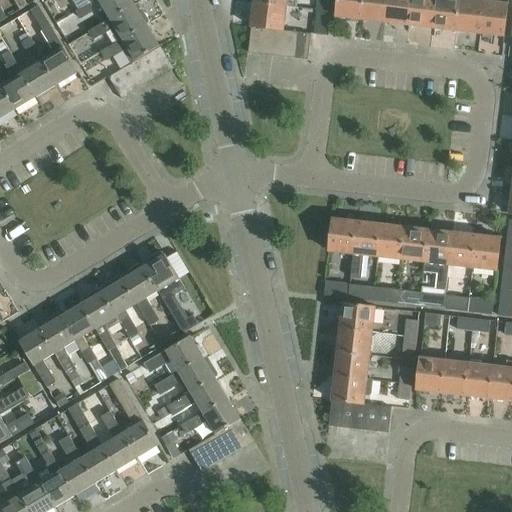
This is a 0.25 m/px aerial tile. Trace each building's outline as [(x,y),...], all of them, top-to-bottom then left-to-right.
[(13,0),(20,10),(29,5),(25,0),(13,0)] [(131,0),(98,0),(110,19),(134,5),(131,0)] [(318,0),(317,10),(332,11),(332,0),(318,0)] [(338,0),(337,16),(361,19),(362,0),(338,0)] [(362,0),(361,19),(384,22),(386,0),(362,0)] [(386,0),(384,22),(408,25),(411,0),(386,0)] [(411,0),(408,25),(431,28),(434,0),(411,0)] [(434,0),(431,28),(456,31),(459,0),(434,0)] [(459,0),(456,31),(480,34),(484,2),(470,0),(459,0)] [(254,2),(251,28),(261,29),(273,30),(283,31),(286,6),(254,2)] [(484,2),(480,34),(504,37),(508,5),(484,2)] [(89,3),(75,12),(80,20),(94,13),(89,3)] [(110,19),(89,32),(94,41),(112,31),(119,43),(147,26),(146,25),(149,24),(149,21),(144,13),(142,13),(140,14),(135,6),(134,5),(110,19)] [(39,6),(31,11),(44,31),(42,31),(53,49),(40,56),(43,61),(58,86),(78,74),(63,49),(50,27),(51,26),(39,6)] [(317,10),(314,34),(329,36),(331,16),(332,11),(317,10)] [(119,43),(101,53),(106,61),(124,50),(133,64),(141,60),(151,54),(160,48),(160,47),(147,26),(119,43)] [(251,28),(248,53),(249,53),(258,54),(261,29),(251,28)] [(261,29),(258,54),(270,56),(273,30),(261,29)] [(273,30),(270,56),(282,57),(286,31),(283,31),(273,30)] [(286,31),(282,57),(295,59),(298,33),(286,31)] [(298,33),(295,59),(309,60),(312,34),(298,33)] [(22,43),(29,56),(39,51),(31,38),(30,38),(22,43)] [(4,43),(0,44),(0,49),(3,55),(9,51),(4,43)] [(160,48),(151,54),(164,76),(173,70),(160,48)] [(10,51),(2,56),(8,64),(15,60),(10,51)] [(151,54),(141,60),(154,82),(164,76),(151,54)] [(13,79),(0,87),(15,111),(38,98),(23,73),(15,60),(8,64),(5,66),(13,79)] [(133,64),(130,66),(143,88),(154,82),(141,60),(133,64)] [(43,61),(23,73),(38,98),(58,86),(43,61)] [(130,66),(120,72),(133,94),(143,88),(130,66)] [(120,72),(109,79),(122,101),(133,94),(120,72)] [(0,86),(0,120),(15,111),(0,87),(0,86)] [(334,219),(330,252),(353,255),(356,222),(334,219)] [(354,255),(351,278),(362,279),(365,256),(377,257),(380,224),(356,222),(353,255),(354,255)] [(380,224),(377,257),(400,260),(404,227),(380,224)] [(404,227),(400,260),(425,263),(429,230),(404,227)] [(425,263),(424,273),(438,274),(437,289),(446,290),(449,266),(453,233),(429,230),(425,263)] [(453,233),(449,266),(472,269),(476,236),(453,233)] [(476,236),(472,269),(482,270),(497,271),(501,239),(476,236)] [(152,263),(143,268),(158,293),(173,316),(178,326),(188,320),(175,299),(176,296),(185,290),(182,286),(179,281),(164,255),(163,256),(162,254),(159,253),(151,258),(150,261),(152,263)] [(131,275),(123,280),(138,305),(151,326),(161,321),(148,299),(158,293),(143,268),(142,266),(139,265),(131,270),(130,273),(131,275)] [(511,269),(504,269),(501,293),(511,294),(511,269)] [(111,287),(102,292),(121,323),(130,339),(140,333),(127,312),(138,305),(123,280),(121,278),(119,278),(110,283),(109,285),(111,287)] [(326,282),(325,296),(344,298),(348,299),(349,284),(327,281),(326,282)] [(349,284),(348,299),(372,301),(373,287),(349,284)] [(373,287),(372,301),(395,304),(397,290),(373,287)] [(90,300),(81,305),(96,330),(97,330),(109,352),(110,351),(115,360),(122,372),(129,367),(117,347),(112,335),(109,331),(121,323),(102,292),(101,291),(98,290),(90,295),(89,298),(90,300)] [(397,290),(395,304),(420,307),(421,292),(397,290)] [(421,292),(420,307),(443,310),(445,295),(421,292)] [(511,294),(501,293),(498,316),(511,317),(511,294)] [(445,295),(443,310),(466,312),(468,298),(445,295)] [(468,298),(466,312),(493,315),(494,301),(468,298)] [(343,304),(340,329),(372,333),(375,308),(343,304)] [(81,305),(61,317),(76,342),(90,364),(98,359),(90,347),(84,337),(96,330),(81,305)] [(426,314),(425,327),(441,328),(442,315),(426,314)] [(61,317),(40,330),(55,355),(56,354),(68,376),(69,376),(76,371),(69,360),(71,359),(65,349),(76,342),(61,317)] [(188,320),(178,326),(184,335),(198,326),(193,317),(188,320)] [(458,317),(457,330),(472,332),(474,319),(458,317)] [(474,319),(472,332),(489,334),(490,321),(474,319)] [(407,320),(405,337),(418,338),(420,321),(407,320)] [(340,329),(338,353),(369,357),(372,333),(340,329)] [(19,342),(34,368),(35,367),(48,387),(57,382),(44,361),(55,355),(40,330),(19,342)] [(135,347),(143,342),(138,335),(131,340),(135,347)] [(190,337),(143,365),(148,373),(159,366),(161,368),(171,362),(178,372),(178,373),(203,358),(190,337)] [(405,337),(403,352),(416,353),(418,338),(405,337)] [(338,353),(335,377),(366,380),(366,379),(369,357),(338,353)] [(178,372),(153,387),(159,397),(183,382),(190,393),(215,379),(214,377),(216,375),(216,373),(211,365),(209,364),(207,365),(203,358),(178,373),(178,372)] [(421,358),(417,391),(418,391),(441,393),(444,361),(421,358)] [(90,364),(102,383),(109,379),(122,372),(115,360),(102,368),(98,359),(90,364)] [(491,366),(488,399),(511,402),(511,399),(511,360),(507,360),(506,368),(491,366)] [(444,361),(441,393),(465,396),(469,364),(444,361)] [(0,388),(31,370),(26,363),(0,378),(0,388)] [(469,364),(465,396),(488,399),(491,366),(469,364)] [(401,368),(399,384),(412,386),(414,369),(401,368)] [(69,376),(68,376),(75,388),(84,383),(76,371),(69,376)] [(335,377),(332,401),(343,402),(356,403),(364,404),(364,396),(370,397),(372,395),(374,380),(366,379),(366,380),(335,377)] [(190,393),(166,408),(170,415),(172,417),(196,403),(202,414),(227,399),(215,379),(190,393)] [(36,380),(26,386),(32,397),(43,391),(36,380)] [(119,380),(110,385),(132,422),(120,429),(123,435),(138,459),(158,447),(144,422),(119,381),(119,380)] [(399,384),(397,400),(410,401),(411,401),(412,386),(399,384)] [(0,415),(31,397),(25,387),(3,400),(0,399),(0,415)] [(65,393),(55,399),(60,408),(70,402),(65,393)] [(202,414),(180,427),(185,435),(196,428),(207,422),(215,435),(219,433),(230,426),(240,420),(227,399),(202,414)] [(332,402),(329,427),(330,427),(340,428),(343,402),(332,401),(332,402)] [(343,402),(340,428),(352,430),(356,403),(343,402)] [(356,403),(352,430),(364,431),(367,405),(364,404),(356,403)] [(78,404),(68,410),(80,430),(94,452),(83,458),(82,459),(96,484),(117,472),(102,447),(104,446),(90,424),(78,404)] [(367,405),(364,431),(375,432),(378,406),(367,405)] [(378,406),(375,432),(388,434),(391,408),(378,406)] [(166,408),(158,412),(162,420),(170,415),(166,408)] [(110,412),(101,417),(115,440),(104,446),(102,447),(117,472),(138,459),(123,435),(120,429),(110,412)] [(0,443),(12,437),(34,424),(29,415),(6,427),(0,417),(0,443)] [(240,420),(230,426),(243,448),(253,442),(240,420)] [(230,426),(219,433),(233,455),(243,448),(230,426)] [(64,427),(57,431),(62,440),(69,436),(64,427)] [(37,429),(30,433),(49,464),(47,465),(54,476),(40,484),(55,508),(75,496),(61,472),(62,471),(37,429)] [(173,432),(162,439),(167,447),(174,443),(178,440),(173,432)] [(215,435),(209,439),(223,461),(233,455),(219,433),(215,435)] [(70,436),(59,442),(73,464),(62,471),(61,472),(75,496),(96,484),(82,459),(83,458),(70,436)] [(209,439),(200,445),(213,467),(223,461),(209,439)] [(200,445),(188,451),(202,473),(213,467),(200,445)] [(0,460),(0,480),(9,496),(0,501),(0,511),(29,511),(20,496),(21,495),(0,460)] [(27,461),(19,465),(27,479),(37,474),(28,460),(27,461)] [(21,495),(20,496),(29,511),(48,511),(55,508),(40,484),(21,495)]
